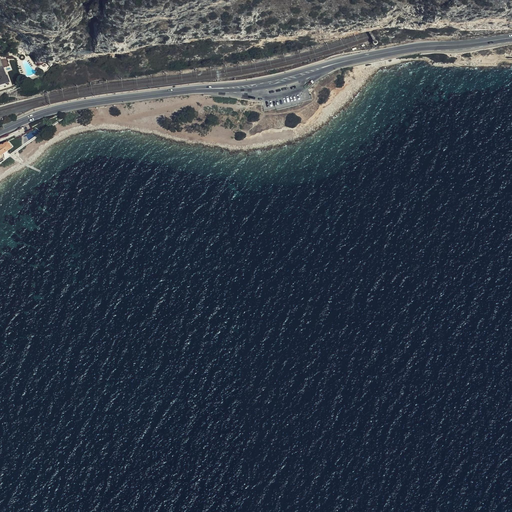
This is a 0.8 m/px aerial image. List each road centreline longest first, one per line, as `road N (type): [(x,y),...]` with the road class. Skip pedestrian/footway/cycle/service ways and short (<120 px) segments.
road 1 (secondary): [(0,130),(69,107),(209,88)]
road 2 (secondary): [(344,61),(511,37)]
